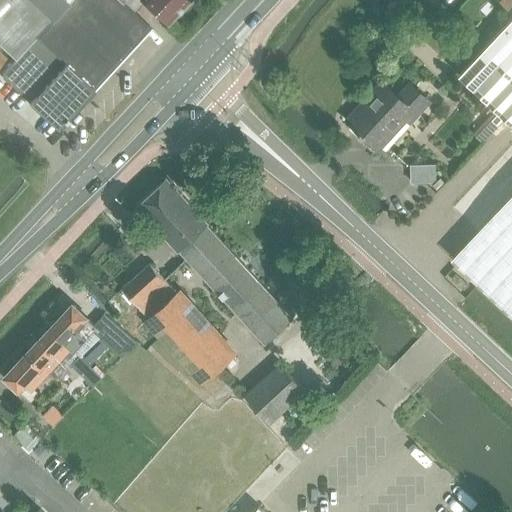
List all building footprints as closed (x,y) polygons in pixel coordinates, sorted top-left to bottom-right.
[(0,0),(0,45),(14,58),(2,72),(3,78),(28,101),(28,102),(57,129),(93,89),(93,87),(148,27),(120,1),(121,0),(0,0)] [(139,0),(166,25),(189,0),(139,0)] [(511,18),(459,75),(511,125),(511,18)] [(469,30),(459,41),(472,53),(482,42),(469,30)] [(372,102),(350,125),(359,133),(358,135),(361,138),(363,137),(377,150),(405,120),(409,123),(429,101),(410,84),(398,97),(382,83),(367,98),(372,102)] [(411,182),(433,182),(436,178),(436,164),(410,164),(411,182)] [(168,179),(138,208),(178,252),(179,251),(265,344),(293,318),(208,225),(209,224),(168,179)] [(511,194),(452,258),(511,314),(511,194)] [(150,264),(123,289),(149,317),(143,322),(201,385),(238,351),(181,288),(176,293),(150,264)] [(73,304),(50,329),(64,342),(72,350),(79,356),(81,358),(102,336),(95,329),(97,327),(95,325),(75,306),(73,304)] [(97,327),(95,329),(102,336),(123,356),(136,342),(106,314),(95,325),(97,327)] [(50,329),(26,354),(49,375),(55,381),(70,364),(79,356),(72,350),(64,342),(50,329)] [(26,354),(5,377),(31,401),(38,394),(35,390),(49,375),(26,354)] [(79,356),(70,364),(93,386),(101,377),(92,369),(81,358),(79,356)] [(281,363),(245,396),(270,423),(306,390),(281,363)] [(96,365),(92,369),(101,377),(105,373),(96,365)] [(53,407),(45,415),(54,424),(62,416),(63,415),(54,406),(53,407)] [(26,422),(13,436),(20,441),(28,432),(32,427),(26,422)]
